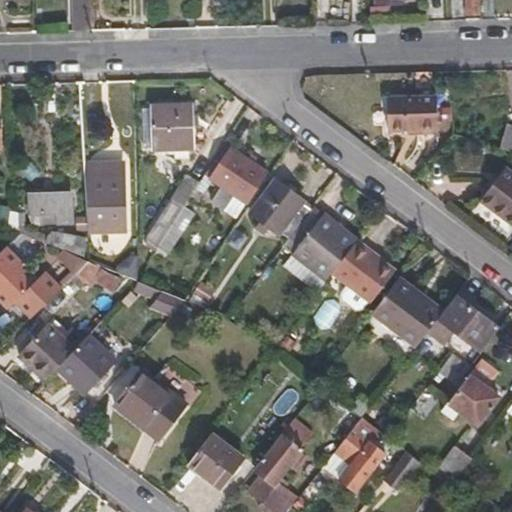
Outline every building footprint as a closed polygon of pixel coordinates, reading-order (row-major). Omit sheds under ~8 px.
[(72,0),(74,31),(92,31),(90,0),(72,0)] [(464,0),(465,16),(477,15),(476,0),(464,0)] [(415,133),(435,133),(433,96),(385,98),(386,130),(404,130),(414,129),(415,133)] [(150,150),(194,149),(193,105),(149,106),(150,150)] [(511,152),(511,129),(502,126),(497,148),(511,152)] [(246,202),(265,173),(224,144),(190,198),(196,202),(210,178),(223,186),(213,203),(224,210),(234,195),(246,202)] [(91,230),(125,229),(122,160),(87,162),(91,230)] [(511,224),(511,176),(501,168),(479,199),(511,224)] [(279,232),(288,238),(289,236),(309,210),(301,203),(302,201),(274,180),(250,213),(260,220),(254,228),(259,231),(265,224),(278,234),(279,232)] [(236,218),(246,202),(234,195),(224,210),(236,218)] [(172,196),(147,237),(161,245),(186,205),(172,196)] [(51,229),(70,229),(68,200),(26,201),(27,225),(29,227),(51,227),(51,229)] [(171,252),(195,211),(186,205),(161,245),(171,252)] [(293,251),(328,278),(332,272),(357,239),(333,221),(331,224),(311,208),(309,210),(289,236),(298,243),(293,251)] [(17,211),(17,233),(75,257),(87,262),(86,231),(23,231),(22,211),(17,211)] [(373,253),(374,251),(357,239),(332,272),(372,302),(396,271),(373,253)] [(115,271),(122,253),(100,242),(91,260),(115,271)] [(36,279),(4,247),(0,251),(0,300),(8,308),(36,279)] [(75,257),(66,269),(75,275),(87,262),(75,257)] [(96,267),(97,266),(87,262),(75,275),(73,276),(83,284),(86,281),(89,283),(93,276),(111,289),(119,279),(104,272),(102,275),(98,273),(100,270),(96,267)] [(371,315),(414,348),(426,333),(441,312),(398,279),(371,315)] [(470,307),(476,298),(461,287),(455,295),(470,307)] [(171,317),(184,301),(162,292),(150,307),(171,317)] [(455,295),(441,312),(426,333),(443,346),(454,332),(479,353),(498,329),(470,307),(455,295)] [(15,354),(44,380),(56,367),(72,351),(44,324),(15,354)] [(113,362),(87,335),(72,351),(56,367),(84,393),(113,362)] [(485,388),(498,372),(481,359),(469,374),(485,388)] [(140,370),(114,407),(144,429),(172,392),(140,370)] [(497,397),(485,388),(469,374),(447,402),(476,426),(497,397)] [(157,438),(185,402),(172,392),(144,429),(157,438)] [(298,450),(310,435),(291,420),(264,453),(253,468),(261,475),(249,492),(273,511),(287,511),(296,501),(275,485),(300,451),(298,450)] [(218,488),(240,457),(210,433),(187,464),(218,488)] [(360,437),(357,440),(348,434),(334,452),(350,463),(337,480),(353,492),(385,452),(370,441),(368,443),(360,437)] [(449,486),(471,458),(454,446),(433,474),(449,486)] [(397,490),(418,463),(403,451),(382,479),(397,490)]
